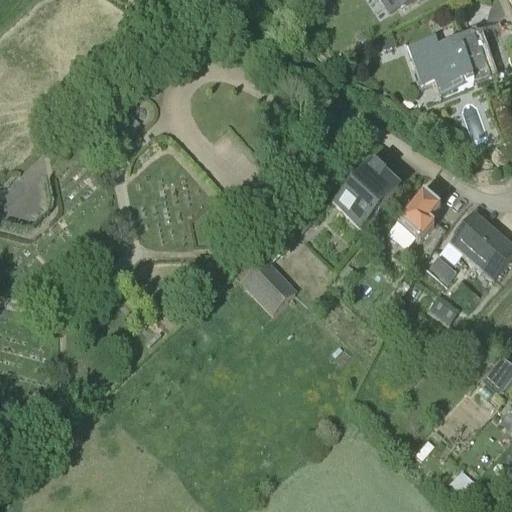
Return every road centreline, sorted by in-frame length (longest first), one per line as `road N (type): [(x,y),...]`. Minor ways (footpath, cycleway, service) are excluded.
road 1 (residential): [(313,91),(460,188),(511,203)]
road 2 (track): [(168,0),(313,91)]
